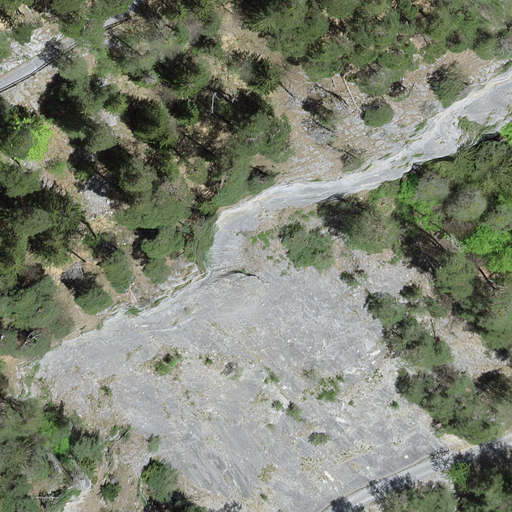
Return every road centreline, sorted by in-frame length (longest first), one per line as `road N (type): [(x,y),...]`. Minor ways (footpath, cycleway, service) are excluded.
road 1 (track): [(511,444),(447,459),(335,511)]
road 2 (track): [(0,86),(132,0)]
